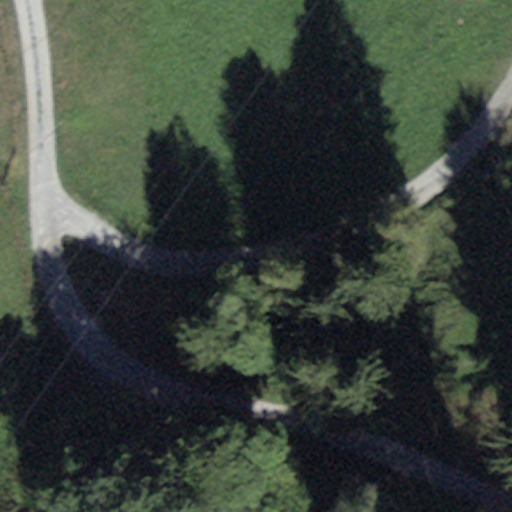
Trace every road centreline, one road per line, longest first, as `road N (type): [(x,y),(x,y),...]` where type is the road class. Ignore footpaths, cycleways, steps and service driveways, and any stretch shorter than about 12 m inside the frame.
road 1 (track): [(46,206),(66,301),(105,354),(172,385),(359,429),(511,500)]
road 2 (track): [(511,93),(427,189),(363,225),(237,257),(172,265),(117,252),(46,206)]
road 3 (track): [(27,0),(46,206)]
